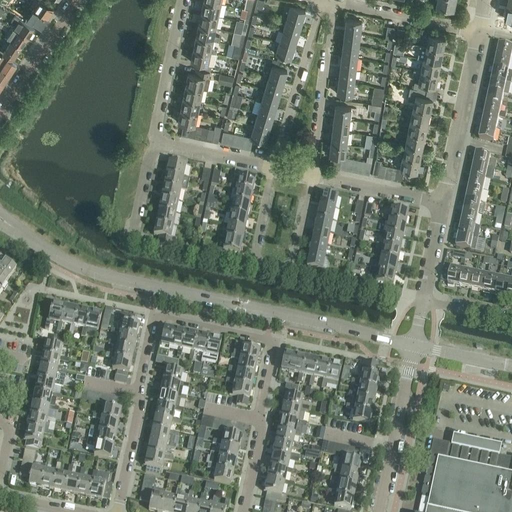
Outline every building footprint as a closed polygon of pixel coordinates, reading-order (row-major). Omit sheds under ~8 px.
[(33,10),(47,19),(53,10),(39,0),(33,10)] [(246,0),(244,10),(247,11),(251,12),(253,0),(246,0)] [(258,0),(257,0),(254,12),(261,14),(264,1),(258,0)] [(453,11),(455,0),(436,0),(435,7),(453,11)] [(203,1),(201,13),(218,17),(221,5),(203,1)] [(290,7),(286,19),(302,23),(305,11),(290,7)] [(26,19),(31,22),(41,28),(47,19),(33,10),(26,19)] [(201,13),(198,25),(216,29),(218,17),(201,13)] [(16,25),(13,29),(28,39),(34,29),(15,16),(11,22),(16,25)] [(286,19),(283,31),(298,35),(302,23),(286,19)] [(346,20),(344,32),(360,34),(361,22),(346,20)] [(196,37),(213,41),(220,43),(221,37),(214,36),(216,29),(198,25),(196,37)] [(387,27),(386,37),(393,38),(394,28),(387,27)] [(13,30),(6,39),(11,42),(21,49),(28,39),(13,29),(13,30)] [(397,29),(395,42),(402,43),(404,30),(397,29)] [(283,31),(279,44),(294,48),(298,35),(283,31)] [(344,32),(343,44),(358,46),(360,34),(344,32)] [(428,35),(426,48),(443,52),(445,39),(428,35)] [(196,37),(193,50),(210,53),(213,41),(196,37)] [(13,61),(21,49),(11,42),(2,54),(13,61)] [(291,59),(294,48),(279,44),(275,55),(278,55),(284,57),(291,59)] [(343,44),(341,57),(357,59),(358,46),(343,44)] [(242,47),(238,46),(237,47),(232,46),(231,51),(236,53),(236,55),(239,56),(240,56),(242,47)] [(511,48),(500,46),(497,58),(511,61),(511,58),(511,48)] [(426,48),(423,60),(440,64),(443,52),(426,48)] [(197,64),(196,69),(210,72),(211,66),(208,65),(210,53),(193,50),(190,62),(197,64)] [(241,61),(241,64),(239,70),(243,71),(245,62),(246,62),(248,53),(244,52),(242,61),(241,61)] [(0,55),(0,68),(10,76),(17,66),(2,56),(1,57),(0,55)] [(341,57),(340,69),(355,71),(357,59),(341,57)] [(497,58),(495,69),(509,73),(511,61),(497,58)] [(423,60),(421,72),(438,75),(440,64),(423,60)] [(272,67),(268,79),(283,83),(287,71),(272,67)] [(0,82),(4,85),(10,76),(0,68),(0,82)] [(185,87),(203,91),(208,92),(210,79),(209,79),(210,72),(196,69),(195,75),(188,74),(185,87)] [(340,69),(338,83),(354,84),(355,71),(340,69)] [(495,69),(492,81),(511,85),(511,82),(511,73),(509,73),(495,69)] [(414,83),(413,89),(427,92),(428,87),(435,88),(438,75),(421,72),(420,73),(413,71),(412,76),(419,78),(418,84),(414,83)] [(218,84),(220,84),(232,87),(234,77),(220,74),(218,84)] [(268,79),(265,90),(280,95),(283,83),(268,79)] [(492,81),(489,93),(504,96),(509,97),(511,85),(492,81)] [(353,96),(354,84),(338,83),(337,94),(353,96)] [(185,87),(183,98),(200,102),(203,91),(185,87)] [(414,102),(413,109),(430,112),(432,100),(426,99),(427,92),(413,89),(410,89),(407,101),(414,102)] [(265,90),(261,102),(276,107),(280,95),(265,90)] [(489,93),(487,104),(502,107),(504,96),(489,93)] [(183,98),(180,111),(198,114),(200,102),(183,98)] [(261,102),(257,114),(272,119),(276,107),(261,102)] [(368,110),(376,111),(375,120),(379,121),(381,106),(369,104),(368,110)] [(484,117),(499,120),(505,121),(507,115),(500,114),(502,107),(487,104),(484,117)] [(335,107),(334,118),(349,120),(351,108),(335,107)] [(229,109),(227,115),(227,118),(230,119),(231,118),(235,119),(237,111),(229,109)] [(413,109),(410,120),(427,124),(430,112),(413,109)] [(183,124),(181,136),(188,138),(191,126),(195,127),(198,114),(180,111),(178,123),(183,124)] [(257,114),(254,126),(269,130),(272,119),(257,114)] [(484,117),(482,128),(497,132),(499,120),(484,117)] [(334,118),(332,131),(343,133),(348,133),(349,120),(334,118)] [(410,120),(408,132),(425,136),(427,124),(410,120)] [(191,126),(188,138),(194,139),(197,127),(195,127),(191,126)] [(254,126),(250,138),(253,139),(265,143),(269,130),(254,126)] [(197,127),(194,139),(200,140),(203,128),(197,127)] [(214,131),(212,142),(218,144),(221,128),(215,127),(214,131)] [(203,128),(200,140),(206,141),(208,129),(203,128)] [(494,143),(497,132),(482,128),(479,140),(494,143)] [(208,129),(206,141),(212,142),(214,131),(208,129)] [(332,131),(331,144),(341,145),(346,146),(348,133),(343,133),(332,131)] [(408,132),(405,145),(422,148),(425,136),(408,132)] [(223,133),(221,144),(227,146),(229,134),(223,133)] [(229,134),(227,146),(232,147),(235,135),(229,134)] [(232,147),(238,148),(241,136),(235,135),(232,147)] [(367,135),(364,149),(374,151),(376,136),(367,135)] [(241,136),(238,148),(244,149),(247,138),(241,136)] [(247,138),(244,149),(250,151),(253,139),(250,138),(247,138)] [(329,156),(342,158),(345,158),(346,146),(341,145),(331,144),(329,156)] [(405,145),(403,157),(419,161),(422,148),(405,145)] [(364,149),(362,162),(371,164),(372,158),(374,151),(364,149)] [(474,166),(489,169),(495,171),(497,163),(490,161),(491,157),(477,154),(474,166)] [(403,157),(400,170),(404,171),(417,173),(419,161),(403,157)] [(342,158),(339,169),(369,176),(371,164),(362,162),(345,158),(342,158)] [(372,176),(377,177),(380,166),(381,166),(381,162),(375,161),(372,176)] [(169,163),(167,175),(183,179),(186,167),(169,163)] [(380,166),(377,177),(383,179),(386,167),(381,166),(380,166)] [(474,166),(472,177),(486,180),(489,169),(474,166)] [(386,167),(383,179),(389,180),(392,168),(386,167)] [(392,168),(389,180),(395,181),(397,169),(392,168)] [(397,169),(395,181),(402,182),(404,171),(400,170),(397,169)] [(204,183),(208,184),(211,172),(204,170),(201,182),(204,183)] [(238,178),(236,190),(253,193),(255,181),(246,179),(247,173),(235,171),(234,177),(238,178)] [(214,172),(211,185),(218,187),(221,174),(214,172)] [(167,175),(164,187),(181,191),(183,179),(167,175)] [(472,177),(469,189),(484,192),(486,180),(472,177)] [(164,187),(161,199),(178,203),(181,191),(164,187)] [(469,189),(467,201),(481,204),(484,192),(469,189)] [(236,190),(233,202),(250,205),(253,193),(236,190)] [(322,195),(320,207),(335,210),(337,199),(322,195)] [(161,199),(159,212),(176,215),(178,203),(161,199)] [(464,213),(478,216),(483,217),(486,205),(481,204),(467,201),(464,213)] [(233,202),(231,214),(248,218),(250,205),(233,202)] [(355,225),(359,225),(364,204),(357,203),(354,215),(357,216),(355,225)] [(367,205),(364,217),(371,219),(373,206),(367,205)] [(320,207),(317,220),(332,223),(335,210),(320,207)] [(494,219),(497,219),(503,221),(504,215),(505,210),(497,207),(494,219)] [(391,210),(388,222),(406,226),(408,214),(391,210)] [(159,212),(156,224),(173,227),(176,215),(159,212)] [(464,213),(461,225),(476,228),(478,216),(464,213)] [(231,214),(228,226),(245,230),(248,218),(231,214)] [(317,220),(314,232),(330,235),(332,223),(317,220)] [(388,222),(386,234),(403,238),(406,226),(388,222)] [(170,240),(173,227),(156,224),(154,236),(160,238),(159,245),(173,248),(174,241),(170,240)] [(461,225),(459,236),(478,240),(479,235),(475,234),(476,228),(461,225)] [(228,226),(226,238),(242,242),(245,230),(228,226)] [(314,232),(312,244),(327,247),(330,235),(314,232)] [(386,234),(383,246),(401,250),(403,238),(386,234)] [(456,248),(475,252),(475,254),(480,255),(480,253),(476,252),(478,240),(459,236),(456,248)] [(240,255),(242,242),(226,238),(223,250),(219,250),(218,257),(231,260),(233,253),(240,255)] [(312,244),(309,258),(324,261),(327,247),(312,244)] [(382,251),(381,259),(398,262),(401,250),(383,246),(377,245),(376,250),(382,251)] [(454,259),(466,262),(467,256),(455,253),(454,259)] [(0,293),(16,270),(0,258),(0,293)] [(312,270),(310,277),(324,280),(326,272),(322,271),(324,261),(309,258),(307,269),(312,270)] [(381,259),(378,270),(395,274),(398,262),(381,259)] [(448,285),(460,288),(464,272),(446,268),(444,278),(449,279),(448,285)] [(393,287),(395,274),(378,270),(378,271),(371,270),(370,275),(372,275),(371,282),(372,282),(370,290),(384,292),(386,286),(393,287)] [(464,272),(460,288),(472,290),(476,274),(464,272)] [(476,274),(472,290),(484,293),(487,276),(476,274)] [(487,276),(484,293),(496,295),(499,279),(487,276)] [(499,279),(496,295),(508,298),(511,281),(499,279)] [(12,304),(17,295),(15,294),(9,302),(12,304)] [(50,323),(58,325),(61,325),(65,307),(52,304),(49,321),(47,321),(45,330),(49,331),(50,323)] [(61,325),(58,325),(57,333),(61,334),(63,325),(71,327),(73,327),(77,310),(65,307),(61,325)] [(73,327),(71,327),(69,335),(73,336),(75,328),(83,330),(85,330),(89,312),(77,310),(73,327)] [(104,325),(103,328),(112,330),(113,326),(109,326),(109,323),(110,323),(112,311),(107,310),(104,325)] [(85,330),(83,330),(81,338),(85,339),(87,330),(98,333),(102,315),(89,312),(85,330)] [(120,314),(117,331),(120,332),(119,334),(137,338),(140,325),(133,324),(135,317),(120,314)] [(119,336),(117,344),(117,346),(134,350),(137,338),(119,334),(120,332),(117,331),(112,330),(103,328),(103,329),(111,331),(110,334),(119,336)] [(161,346),(179,350),(181,351),(185,333),(165,328),(161,346)] [(181,351),(179,350),(177,358),(181,359),(183,351),(191,353),(193,353),(197,335),(185,333),(181,351)] [(193,353),(191,353),(189,361),(193,362),(195,353),(203,355),(205,356),(209,338),(197,335),(193,353)] [(205,356),(203,355),(201,363),(205,364),(207,356),(218,358),(222,341),(209,338),(205,356)] [(113,347),(111,355),(115,356),(115,359),(132,362),(134,350),(117,346),(117,344),(109,342),(108,346),(113,347)] [(46,344),(43,356),(60,360),(60,362),(68,364),(69,360),(61,358),(63,348),(46,344)] [(236,344),(233,356),(240,358),(240,360),(257,363),(260,351),(243,347),(243,345),(239,345),(236,344)] [(83,353),(81,363),(88,365),(90,354),(83,353)] [(114,363),(112,371),(117,372),(115,382),(125,385),(127,374),(129,375),(132,362),(115,359),(115,356),(111,355),(106,354),(105,358),(111,359),(110,363),(114,363)] [(285,354),(282,371),(299,375),(301,375),(305,359),(285,354)] [(43,356),(40,369),(58,372),(57,375),(66,377),(67,372),(63,371),(63,369),(59,368),(60,362),(60,360),(43,356)] [(239,362),(238,369),(237,372),(254,376),(257,363),(240,360),(240,358),(233,356),(231,356),(231,360),(239,362)] [(299,375),(297,383),(297,384),(300,384),(301,385),(303,376),(312,378),(314,378),(317,361),(305,359),(301,375),(299,375)] [(166,360),(165,366),(177,369),(178,362),(166,360)] [(314,378),(312,378),(310,386),(313,387),(315,378),(324,380),(326,380),(329,364),(317,361),(314,378)] [(194,370),(193,373),(200,375),(202,369),(202,365),(195,363),(194,370)] [(81,364),(79,373),(86,375),(88,367),(88,366),(81,364)] [(326,380),(324,380),(322,389),(325,390),(326,385),(337,387),(342,366),(329,364),(326,380)] [(362,375),(360,383),(361,383),(360,385),(377,389),(380,377),(374,375),(375,368),(361,365),(359,374),(362,375)] [(235,382),(234,384),(252,388),(254,376),(237,372),(238,369),(229,367),(228,372),(237,374),(235,382)] [(40,369),(38,381),(55,384),(55,387),(63,389),(64,385),(59,383),(59,380),(56,380),(57,375),(58,372),(40,369)] [(166,369),(163,382),(180,386),(180,388),(183,389),(188,390),(189,386),(181,384),(183,373),(166,369)] [(234,386),(232,396),(238,398),(236,406),(247,409),(249,400),(252,388),(234,384),(235,382),(226,380),(226,384),(234,386)] [(38,381),(35,393),(53,397),(52,399),(57,400),(61,401),(61,397),(53,395),(55,387),(55,384),(38,381)] [(359,387),(358,395),(358,398),(375,401),(377,389),(360,385),(361,383),(360,383),(352,381),(351,385),(359,387)] [(163,382),(160,394),(178,398),(177,400),(180,401),(186,402),(187,398),(181,397),(183,389),(180,388),(180,386),(163,382)] [(287,385),(285,392),(297,395),(299,388),(294,387),(287,385)] [(80,402),(86,404),(88,393),(83,391),(80,402)] [(35,393),(33,405),(50,409),(49,411),(58,413),(59,409),(55,408),(57,400),(52,399),(53,397),(35,393)] [(88,393),(86,404),(92,405),(94,394),(88,393)] [(353,398),(352,406),(355,407),(355,410),(372,413),(375,401),(358,398),(358,395),(349,393),(348,397),(353,398)] [(94,394),(92,405),(98,406),(100,395),(94,394)] [(160,394),(158,406),(175,410),(175,412),(183,414),(184,410),(178,409),(180,401),(177,400),(178,398),(160,394)] [(100,395),(98,406),(104,407),(106,408),(108,397),(100,395)] [(286,395),(283,408),(301,412),(300,414),(305,415),(309,416),(310,408),(302,407),(303,399),(286,395)] [(108,397),(106,408),(112,409),(114,398),(108,397)] [(114,398),(112,409),(118,410),(120,399),(114,398)] [(320,411),(319,414),(320,414),(328,416),(330,405),(321,404),(320,411)] [(33,405),(30,417),(47,421),(47,423),(50,424),(56,425),(57,421),(48,419),(49,411),(50,409),(33,405)] [(369,426),(372,413),(355,410),(355,407),(352,406),(346,405),(346,409),(355,411),(352,422),(369,426)] [(158,406),(155,418),(173,422),(172,425),(180,426),(181,422),(173,420),(175,412),(175,410),(158,406)] [(101,417),(101,419),(119,423),(121,411),(118,410),(112,409),(106,408),(104,407),(101,417)] [(283,408),(280,420),(298,424),(298,426),(306,428),(307,424),(303,423),(305,415),(300,414),(301,412),(283,408)] [(67,412),(64,424),(66,424),(72,425),(74,414),(67,412)] [(99,429),(99,432),(116,435),(119,423),(101,419),(101,417),(93,415),(92,420),(101,421),(99,429)] [(30,417),(27,429),(45,433),(44,436),(53,437),(54,433),(48,432),(50,424),(47,423),(47,421),(30,417)] [(202,417),(200,428),(206,429),(208,418),(202,417)] [(155,418),(152,430),(170,434),(169,437),(178,438),(179,434),(170,433),(172,425),(173,422),(155,418)] [(208,418),(206,429),(212,430),(212,428),(214,419),(208,418)] [(212,428),(212,430),(218,432),(218,428),(220,421),(214,419),(212,428)] [(280,420),(278,432),(296,436),(295,438),(304,440),(305,436),(296,434),(298,426),(298,424),(280,420)] [(218,428),(218,432),(224,433),(226,433),(228,422),(220,421),(218,428)] [(228,422),(226,433),(232,434),(234,424),(228,422)] [(234,424),(232,434),(238,436),(240,425),(234,424)] [(94,432),(92,441),(97,442),(96,444),(114,448),(116,435),(99,432),(99,429),(91,428),(90,431),(94,432)] [(26,442),(25,448),(41,452),(44,436),(45,433),(27,429),(25,442),(26,442)] [(152,430),(150,442),(167,446),(167,449),(175,451),(176,447),(168,445),(169,437),(170,434),(152,430)] [(278,432),(275,444),(293,448),(292,450),(301,452),(302,448),(297,447),(294,443),(295,438),(296,436),(278,432)] [(224,433),(222,442),(221,445),(239,449),(241,436),(238,436),(232,434),(226,433),(224,433)] [(422,495),(418,511),(511,511),(511,459),(499,456),(500,451),(501,447),(453,436),(452,442),(451,446),(440,444),(440,445),(441,445),(440,448),(432,447),(422,495)] [(95,449),(94,456),(111,460),(114,448),(96,444),(97,442),(92,441),(88,440),(86,447),(95,449)] [(221,447),(219,455),(219,457),(236,461),(239,449),(221,445),(222,442),(213,440),(212,445),(221,447)] [(150,442),(147,455),(165,458),(164,461),(173,463),(174,459),(165,457),(167,449),(167,446),(150,442)] [(320,454),(326,455),(329,444),(323,443),(321,449),(321,453),(320,454)] [(275,444),(273,456),(290,460),(290,462),(298,464),(299,460),(291,458),(292,450),(293,448),(275,444)] [(329,444),(326,455),(332,456),(335,445),(329,444)] [(335,445),(332,456),(338,457),(340,446),(335,445)] [(344,459),(342,469),(341,471),(359,475),(362,462),(357,461),(352,460),(346,459),(347,455),(348,448),(340,446),(338,457),(344,459)] [(346,459),(352,460),(354,449),(348,448),(347,455),(346,459)] [(25,451),(24,457),(35,459),(36,453),(25,451)] [(218,459),(217,467),(216,469),(234,473),(236,461),(219,457),(219,455),(210,453),(209,458),(218,459)] [(147,467),(145,473),(161,477),(164,461),(165,458),(147,455),(145,467),(147,467)] [(273,456),(270,468),(288,472),(287,475),(296,476),(296,472),(288,470),(290,462),(290,460),(273,456)] [(24,457),(22,462),(33,465),(35,459),(24,457)] [(22,462),(21,470),(31,473),(33,468),(33,465),(22,462)] [(45,471),(41,488),(53,491),(57,473),(59,474),(61,465),(57,464),(55,473),(45,471)] [(216,471),(213,482),(231,486),(234,473),(216,469),(217,467),(208,465),(207,469),(216,471)] [(57,473),(53,491),(65,494),(69,476),(71,476),(73,468),(69,467),(67,476),(59,474),(57,473)] [(340,476),(339,481),(339,483),(356,487),(359,475),(341,471),(342,469),(333,467),(333,471),(334,471),(334,474),(340,476)] [(31,473),(30,479),(29,486),(41,488),(45,471),(33,468),(31,473)] [(270,468),(267,480),(285,484),(285,487),(293,488),(294,484),(286,482),(287,475),(288,472),(270,468)] [(69,476),(65,494),(77,496),(81,478),(83,479),(85,470),(81,470),(79,478),(71,476),(69,476)] [(81,478),(77,496),(89,499),(93,481),(96,481),(97,473),(93,472),(92,481),(83,479),(81,478)] [(93,481),(89,499),(102,501),(102,500),(109,501),(112,486),(108,485),(109,476),(97,473),(96,481),(93,481)] [(145,476),(144,482),(155,484),(156,479),(145,476)] [(339,485),(337,493),(336,495),(354,499),(356,487),(339,483),(339,481),(331,479),(330,483),(339,485)] [(267,493),(266,499),(286,503),(287,497),(283,496),(285,487),(285,484),(267,480),(265,493),(267,493)] [(144,482),(142,488),(153,490),(154,489),(155,484),(144,482)] [(152,498),(150,504),(149,511),(151,511),(161,511),(165,496),(166,492),(154,489),(153,490),(142,488),(141,496),(152,498)] [(165,496),(161,511),(174,511),(177,499),(179,499),(180,495),(181,491),(177,490),(175,499),(165,496)] [(336,497),(334,508),(351,511),(354,499),(336,495),(337,493),(328,491),(327,495),(336,497)] [(177,499),(174,511),(186,511),(189,501),(191,502),(193,493),(189,493),(188,497),(180,495),(179,499),(177,499)] [(189,501),(186,511),(199,511),(201,504),(204,504),(205,496),(201,495),(199,504),(191,502),(189,501)] [(311,495),(310,502),(312,503),(317,504),(318,497),(311,495)] [(141,496),(140,502),(150,504),(152,498),(141,496)] [(201,504),(199,511),(212,511),(213,507),(216,507),(218,499),(213,498),(212,504),(209,503),(209,506),(204,505),(204,504),(201,504)] [(213,507),(212,511),(225,511),(226,510),(228,510),(230,501),(226,501),(224,509),(216,507),(213,507)] [(265,502),(264,508),(275,510),(276,505),(265,502)]
